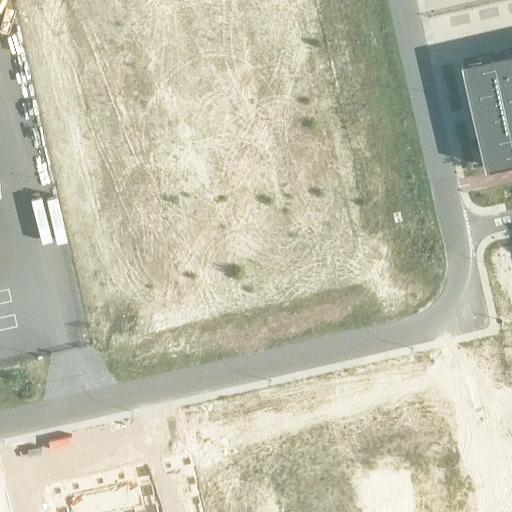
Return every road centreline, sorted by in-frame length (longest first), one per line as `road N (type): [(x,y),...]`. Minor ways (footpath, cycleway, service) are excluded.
road 1 (unclassified): [(0,423),(473,314)]
road 2 (unclassified): [(400,0),(473,314)]
